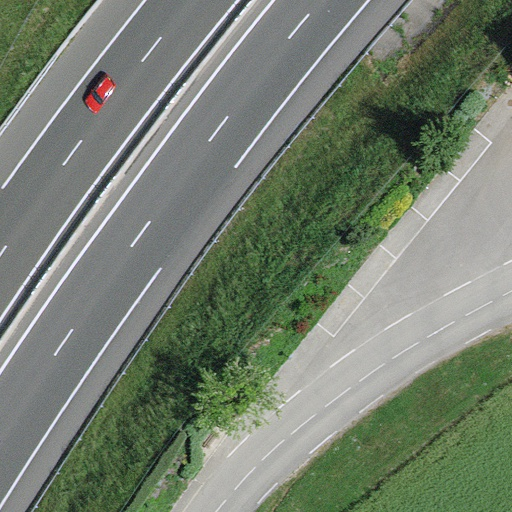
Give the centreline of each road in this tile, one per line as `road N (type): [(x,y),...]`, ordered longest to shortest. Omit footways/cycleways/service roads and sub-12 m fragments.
road 1 (motorway): [(0,448),(97,301),(328,0)]
road 2 (tertiary): [(511,292),(366,377),(266,456),(217,511)]
road 3 (motorway): [(190,0),(0,254)]
